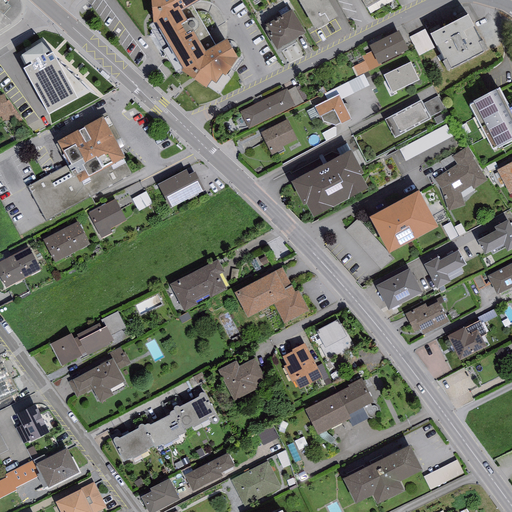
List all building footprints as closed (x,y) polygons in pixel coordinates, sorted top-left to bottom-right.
[(202,0),(151,0),(154,25),(156,25),(183,71),(181,73),(206,90),(211,83),(215,86),(222,76),(225,78),(237,60),(226,42),(216,48),(193,7),(203,1),(202,0)] [(296,0),(314,31),(316,29),(317,31),(329,25),(328,23),(337,18),(327,0),(296,0)] [(292,12),(266,27),(270,35),(267,36),(276,52),(306,35),(292,12)] [(469,17),(430,37),(448,73),(487,52),(469,17)] [(369,46),(379,66),(408,51),(399,32),(369,46)] [(41,45),(21,58),(27,69),(23,71),(48,117),(78,101),(77,99),(89,92),(58,65),(53,54),(51,56),(41,45)] [(369,61),(355,66),(359,75),(372,70),(369,61)] [(410,64),(383,76),(392,94),(419,82),(410,64)] [(367,73),(339,87),(345,99),(373,84),(367,73)] [(240,112),(248,129),(295,106),(287,90),(240,112)] [(511,115),(499,92),(469,108),(493,152),(511,142),(511,115)] [(0,117),(1,117),(2,123),(21,117),(8,100),(6,101),(4,95),(0,95),(0,117)] [(339,95),(314,108),(320,119),(321,118),(323,122),(335,127),(340,124),(341,126),(351,120),(339,95)] [(420,101),(384,120),(394,139),(430,119),(429,118),(445,109),(438,97),(424,104),(423,105),(420,101)] [(287,120),(260,133),(271,156),(283,150),(282,147),(297,140),(287,120)] [(29,187),(47,220),(131,175),(102,121),(59,144),(70,166),(29,187)] [(408,160),(456,137),(450,125),(402,147),(408,160)] [(468,147),(452,157),(457,164),(435,179),(441,187),(448,212),(465,206),(460,193),(471,187),(474,190),(487,181),(473,159),(475,157),(468,147)] [(352,153),(291,184),(303,208),(306,207),(312,219),(367,190),(361,177),(364,176),(352,153)] [(511,163),(497,171),(508,194),(511,192),(511,163)] [(159,186),(170,207),(197,193),(186,172),(159,186)] [(134,197),(141,210),(155,203),(149,190),(134,197)] [(419,194),(369,220),(389,256),(438,229),(419,194)] [(116,200),(88,214),(101,239),(112,234),(110,230),(127,221),(116,200)] [(511,228),(509,221),(494,229),(496,232),(477,242),(484,256),(503,246),(507,253),(511,250),(511,228)] [(78,223),(60,232),(72,255),(89,246),(78,223)] [(54,264),(72,255),(60,232),(42,241),(54,264)] [(29,249),(12,257),(23,280),(41,271),(29,249)] [(438,259),(424,267),(437,291),(450,283),(447,276),(466,266),(458,252),(440,262),(438,259)] [(0,278),(5,289),(23,280),(12,257),(0,263),(0,278)] [(218,261),(170,285),(183,312),(197,306),(195,303),(208,296),(210,299),(227,291),(226,288),(229,286),(223,274),(224,274),(218,261)] [(511,264),(487,277),(497,297),(511,288),(511,264)] [(283,268),(234,294),(247,319),(274,305),(284,324),(309,311),(298,291),(295,292),(283,268)] [(410,270),(376,288),(389,312),(423,294),(410,270)] [(425,305),(405,315),(414,333),(420,330),(423,336),(449,323),(438,303),(427,308),(425,305)] [(101,321),(102,323),(105,328),(106,328),(111,336),(126,328),(118,312),(101,321)] [(338,321),(316,332),(323,345),(320,346),(327,361),(354,347),(346,331),(344,332),(338,321)] [(464,328),(447,337),(460,362),(486,348),(481,338),(486,335),(479,322),(465,329),(464,328)] [(71,334),(50,345),(61,367),(80,357),(82,361),(111,347),(109,343),(113,341),(111,336),(106,328),(105,328),(102,323),(73,337),(71,334)] [(154,354),(162,351),(157,341),(150,345),(154,354)] [(322,378),(305,344),(291,351),(292,353),(282,358),(287,366),(284,367),(292,383),(295,382),(299,390),(322,378)] [(75,378),(68,382),(77,398),(92,390),(100,404),(113,397),(110,391),(125,382),(112,359),(75,379),(75,378)] [(236,362),(217,371),(233,402),(258,390),(256,385),(265,381),(254,359),(239,367),(236,362)] [(10,379),(2,363),(0,363),(0,403),(18,394),(10,379)] [(472,389),(477,387),(469,367),(444,378),(456,409),(477,401),(472,389)] [(349,388),(305,410),(318,436),(350,419),(348,416),(374,402),(361,378),(347,386),(349,388)] [(199,398),(190,403),(201,425),(208,421),(207,419),(215,415),(205,394),(204,393),(203,393),(201,394),(199,395),(198,397),(199,398)] [(173,411),(174,412),(184,431),(185,431),(191,428),(192,429),(201,425),(190,403),(179,408),(178,407),(176,407),(175,408),(173,409),(173,411)] [(35,406),(16,416),(22,426),(16,429),(24,445),(30,442),(31,443),(49,434),(35,406)] [(170,416),(160,422),(171,442),(179,439),(178,437),(186,434),(185,431),(184,431),(174,412),(169,414),(169,415),(170,416)] [(148,425),(144,428),(154,447),(155,449),(163,445),(164,447),(171,442),(160,422),(150,426),(148,425)] [(272,425),(257,433),(264,446),(279,438),(272,425)] [(139,430),(130,434),(141,456),(148,453),(147,450),(154,447),(144,428),(143,426),(142,426),(140,426),(139,427),(138,428),(139,430)] [(141,456),(130,434),(119,440),(118,439),(118,438),(116,438),(114,439),(113,440),(113,442),(124,463),(132,459),(132,460),(141,456)] [(410,447),(343,481),(355,506),(373,497),(377,506),(404,493),(399,484),(422,472),(410,447)] [(44,455),(34,461),(40,473),(48,490),(79,474),(67,450),(46,460),(44,455)] [(286,451),(277,455),(282,468),(291,465),(286,451)] [(228,454),(185,477),(193,492),(222,477),(221,474),(235,467),(228,454)] [(457,460),(423,478),(430,492),(464,474),(457,460)] [(15,488),(37,478),(36,470),(32,461),(4,475),(6,478),(0,481),(0,499),(16,491),(15,488)] [(268,461),(231,480),(246,508),(283,490),(268,461)] [(293,479),(287,482),(291,491),(297,488),(293,479)] [(141,499),(147,511),(156,511),(179,500),(169,480),(150,490),(151,494),(141,499)] [(81,490),(55,504),(59,511),(98,511),(107,508),(94,483),(81,490)]
